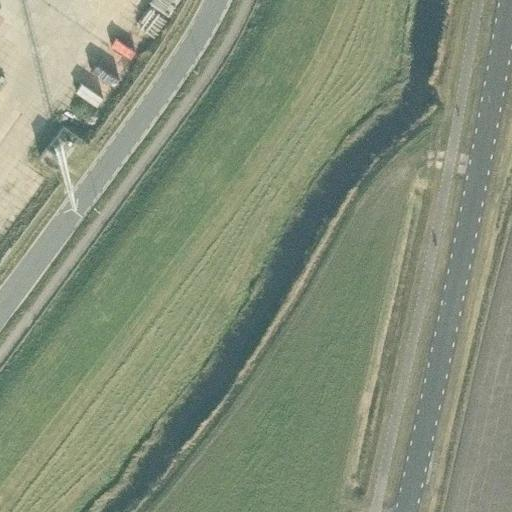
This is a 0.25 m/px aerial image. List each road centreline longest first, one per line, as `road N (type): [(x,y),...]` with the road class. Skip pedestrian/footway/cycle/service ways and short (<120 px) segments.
road 1 (primary): [(405,511),(508,0)]
road 2 (unclassified): [(0,310),(175,71),(216,0)]
